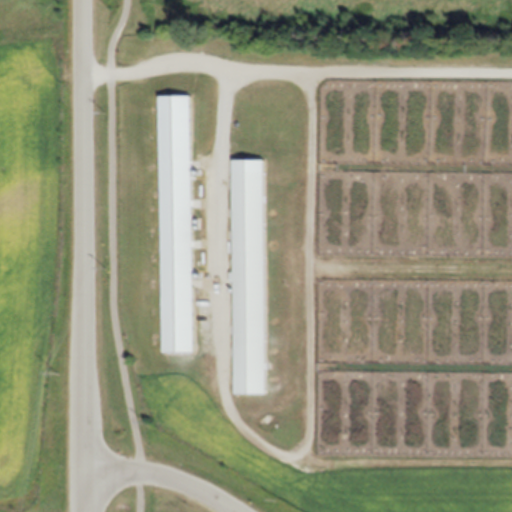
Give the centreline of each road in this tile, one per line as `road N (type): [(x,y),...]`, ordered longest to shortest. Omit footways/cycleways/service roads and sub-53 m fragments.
road 1 (residential): [(79,0),(81,511)]
road 2 (residential): [(234,511),(196,486),(147,471),(81,469)]
